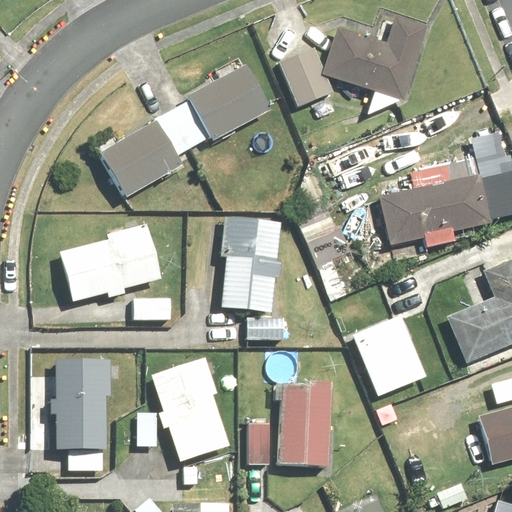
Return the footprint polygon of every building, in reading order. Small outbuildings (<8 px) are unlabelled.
[(341,27),(326,77),(399,98),(414,49),(341,27)] [(306,48),(273,61),(293,110),(326,97),(306,48)] [(246,76),(186,104),(205,146),(266,118),(246,76)] [(96,152),(122,200),(182,168),(156,120),(96,152)] [(372,202),(378,248),(484,233),(477,187),(372,202)] [(332,211),(300,223),(331,304),(348,298),(334,261),(349,255),(332,211)] [(279,224),(213,221),(209,313),(275,316),(279,224)] [(53,251),(68,304),(154,280),(139,227),(53,251)] [(511,291),(441,315),(458,364),(511,346),(511,291)] [(172,303),(135,300),(133,322),(171,325),(172,303)] [(285,321),(248,318),(246,342),(283,345),(285,321)] [(401,318),(354,337),(379,397),(426,378),(401,318)] [(171,461),(226,445),(202,363),(147,379),(171,461)] [(48,454),(101,454),(101,367),(48,366),(48,454)] [(274,466),(326,468),(329,381),(276,380),(274,466)] [(511,380),(493,386),(499,409),(511,405),(511,380)] [(511,407),(473,418),(485,461),(511,452),(511,407)] [(259,470),(263,421),(244,420),(240,468),(259,470)] [(467,484),(438,495),(444,511),(445,511),(474,500),(467,484)] [(511,511),(511,497),(498,494),(492,511),(511,511)]
